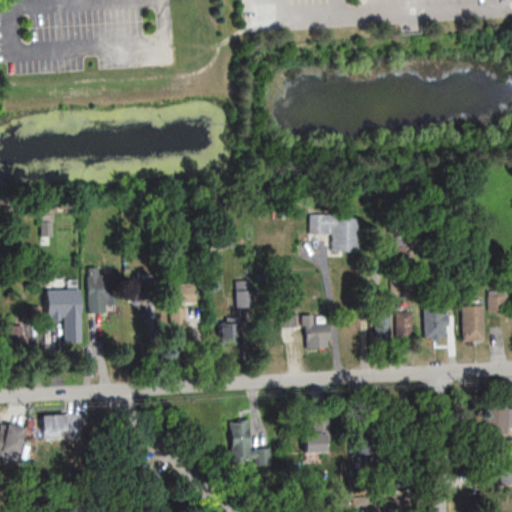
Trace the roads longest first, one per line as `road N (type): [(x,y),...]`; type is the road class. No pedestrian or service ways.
road 1 (residential): [(511,366),(0,395)]
road 2 (residential): [(235,511),(109,388)]
road 3 (residential): [(440,511),(437,371)]
